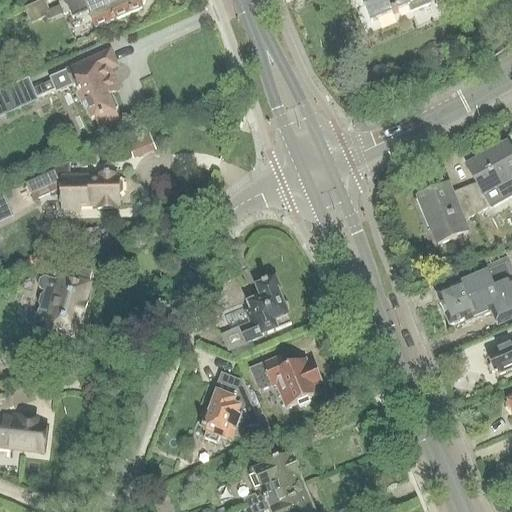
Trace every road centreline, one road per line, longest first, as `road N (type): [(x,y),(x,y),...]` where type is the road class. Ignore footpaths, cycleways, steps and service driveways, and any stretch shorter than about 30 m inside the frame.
road 1 (residential): [(105,511),(195,267),(219,223),(311,171)]
road 2 (secondary): [(311,171),(457,511)]
road 3 (secondary): [(239,0),(311,171)]
road 4 (tertiary): [(464,102),(311,171)]
